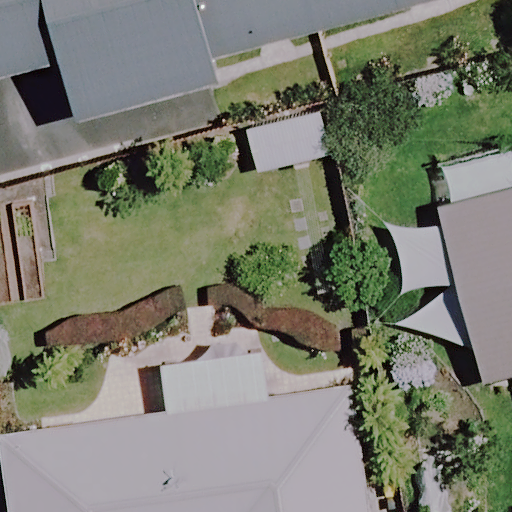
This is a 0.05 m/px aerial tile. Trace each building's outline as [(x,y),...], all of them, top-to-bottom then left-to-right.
[(419,0),(0,0),(0,70),(50,58),(65,117),(214,79),(208,54),(419,0)] [(323,158),(311,104),(235,121),(247,176),(323,158)] [(511,187),(428,210),(474,384),(511,374),(511,187)] [(71,253),(64,197),(0,205),(0,312),(36,308),(30,259),(71,253)] [(353,511),(338,394),(0,437),(0,500),(1,511),(353,511)]
